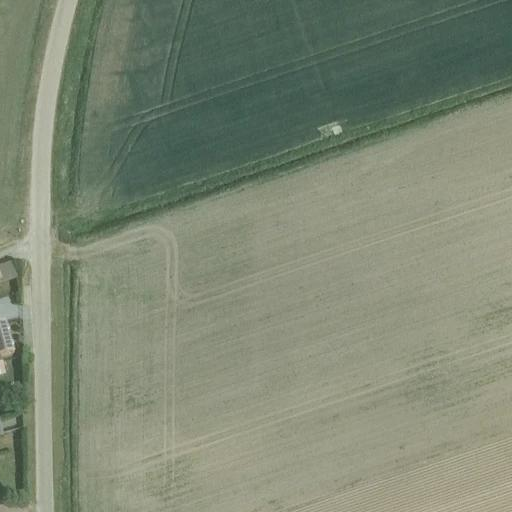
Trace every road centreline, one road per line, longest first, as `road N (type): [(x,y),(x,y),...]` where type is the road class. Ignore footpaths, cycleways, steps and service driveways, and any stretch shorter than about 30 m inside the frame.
road 1 (unclassified): [(41,511),(43,244)]
road 2 (unclassified): [(43,244),(40,131),(66,0)]
